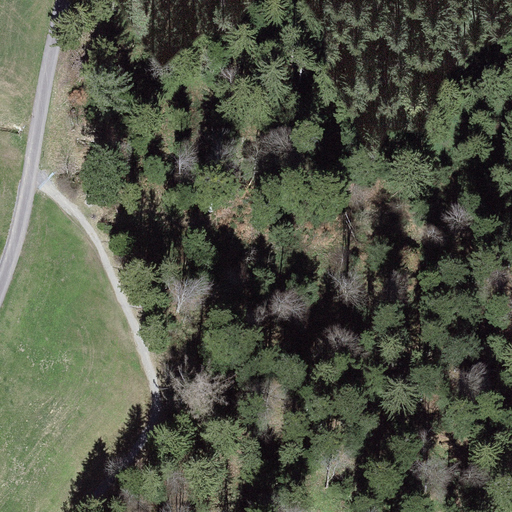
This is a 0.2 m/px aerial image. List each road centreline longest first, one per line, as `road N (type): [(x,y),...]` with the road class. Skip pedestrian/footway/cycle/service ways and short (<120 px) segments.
road 1 (track): [(88,511),(94,493),(126,464),(156,417),(150,357),(91,222),(32,162)]
road 2 (track): [(32,162),(61,0)]
road 3 (track): [(0,308),(32,162)]
